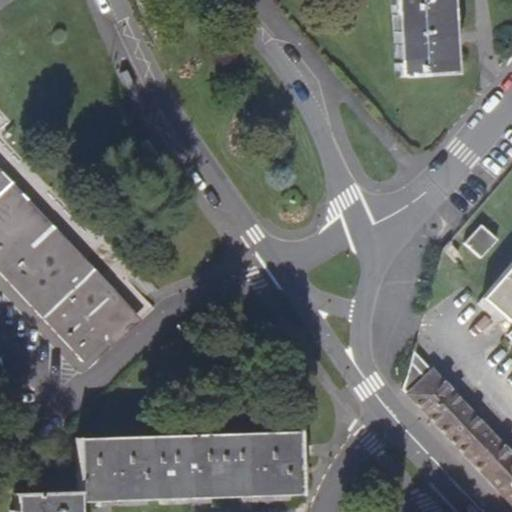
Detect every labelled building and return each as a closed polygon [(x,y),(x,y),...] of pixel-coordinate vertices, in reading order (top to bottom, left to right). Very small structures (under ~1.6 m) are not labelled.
[(392,0),(397,78),(402,77),(396,0),(392,0)] [(396,0),(402,77),(453,74),(448,0),(396,0)] [(0,183),(128,319),(134,326),(141,320),(0,170),(0,183)] [(128,319),(0,183),(0,273),(83,362),(105,341),(128,319)] [(511,266),(482,301),(511,327),(511,332),(507,337),(511,342),(511,266)] [(111,348),(134,326),(128,319),(105,341),(111,348)] [(412,355),(401,391),(511,508),(511,456),(431,370),(431,369),(428,372),(412,355)] [(77,511),(77,503),(298,494),(297,432),(76,439),(77,491),(13,494),(13,511),(77,511)]
